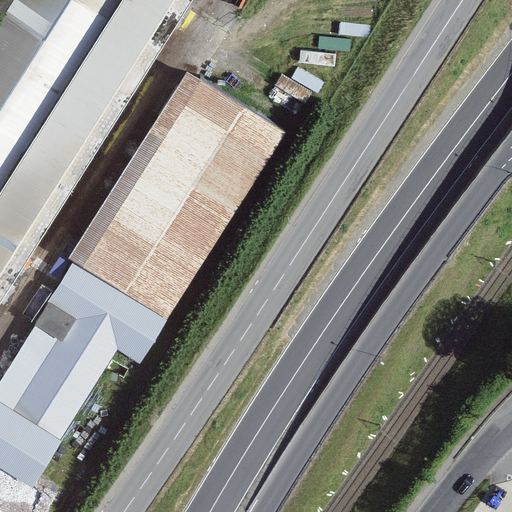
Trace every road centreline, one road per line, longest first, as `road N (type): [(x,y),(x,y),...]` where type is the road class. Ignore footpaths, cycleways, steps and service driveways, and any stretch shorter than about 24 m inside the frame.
road 1 (primary): [(462,0),(123,511)]
road 2 (primary): [(511,73),(359,278),(210,511)]
road 3 (primary): [(264,511),(397,304),(511,157)]
